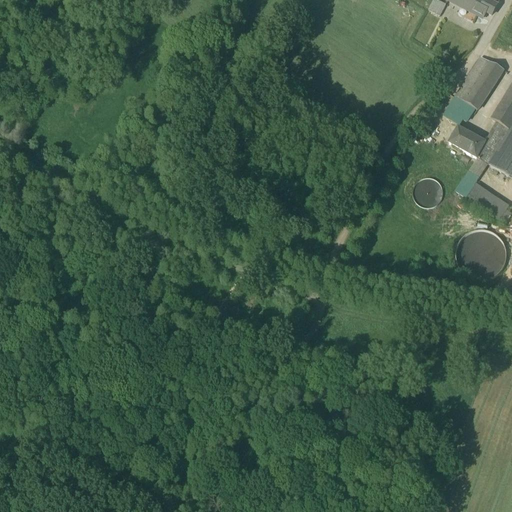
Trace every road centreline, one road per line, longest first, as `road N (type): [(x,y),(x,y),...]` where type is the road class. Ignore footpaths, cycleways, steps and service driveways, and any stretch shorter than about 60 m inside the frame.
road 1 (track): [(0,123),(220,237),(333,276)]
road 2 (track): [(451,79),(408,118),(374,171),(333,276)]
road 3 (track): [(511,304),(413,296),(333,276)]
